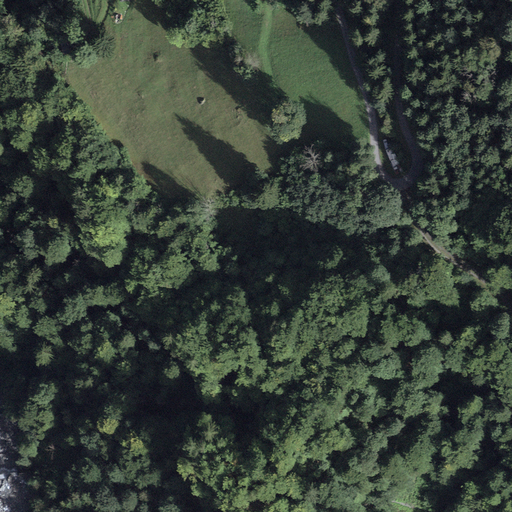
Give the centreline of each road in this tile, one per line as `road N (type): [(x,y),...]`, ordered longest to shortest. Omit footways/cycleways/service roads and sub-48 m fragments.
road 1 (track): [(336,0),(371,109),(377,163),(395,184),(416,168),(399,104),(401,0)]
road 2 (track): [(403,183),(433,244),(511,305)]
